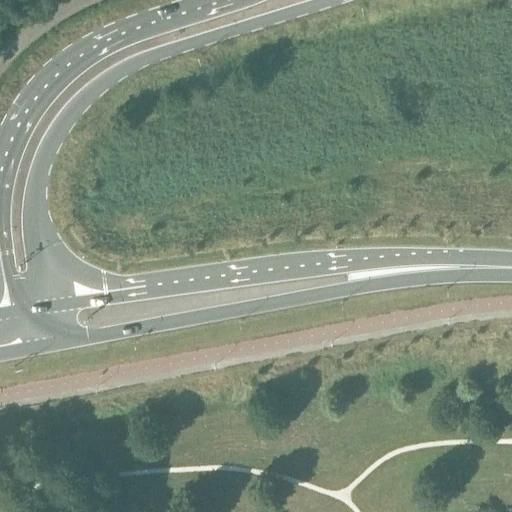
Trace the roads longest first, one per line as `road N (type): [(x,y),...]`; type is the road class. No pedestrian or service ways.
road 1 (primary): [(49,306),(34,200),(46,150),(74,108),(149,56),(332,0)]
road 2 (secondary): [(38,346),(444,267)]
road 3 (secondary): [(444,267),(346,261),(49,306)]
road 4 (primary): [(210,0),(134,25),(53,75),(21,116),(0,171)]
